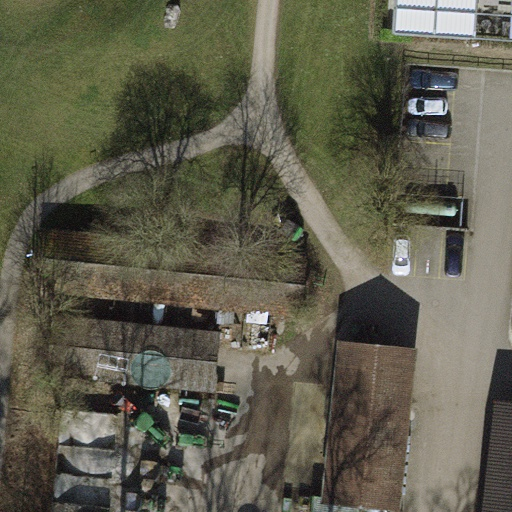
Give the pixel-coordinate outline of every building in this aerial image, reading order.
[(470,287),(472,231),(388,228),(386,284),(470,287)] [(306,265),(62,239),(56,296),(301,321),(304,286),(306,265)] [(218,343),(55,325),(48,380),(212,398),(218,343)] [(418,350),(339,341),(321,506),(376,511),(399,511),(415,379),(418,350)] [(511,511),(511,409),(498,408),(487,511),(511,511)]
